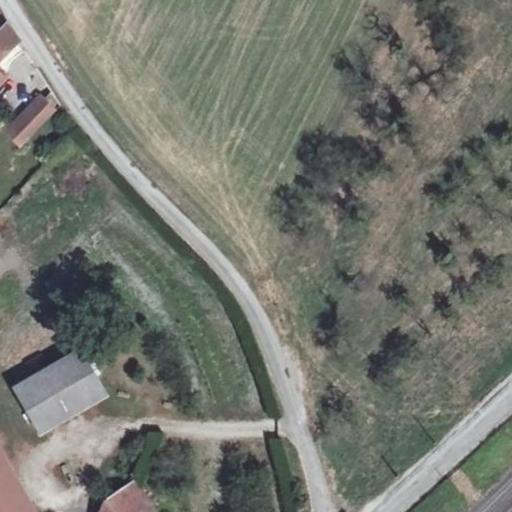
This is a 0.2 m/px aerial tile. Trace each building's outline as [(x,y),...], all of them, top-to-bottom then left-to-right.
[(0,59),(16,43),(6,28),(0,33),(0,85),(7,79),(0,72),(0,59)] [(3,132),(22,150),(61,110),(42,92),(3,132)] [(103,400),(75,353),(11,393),(40,441),(103,400)] [(20,511),(0,472),(0,511),(20,511)] [(152,511),(135,482),(111,498),(105,511),(152,511)]
